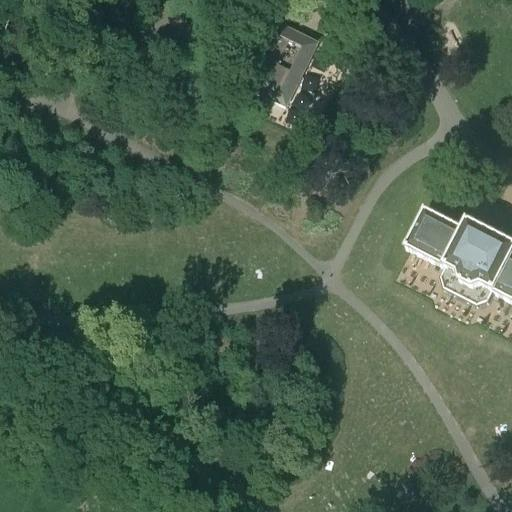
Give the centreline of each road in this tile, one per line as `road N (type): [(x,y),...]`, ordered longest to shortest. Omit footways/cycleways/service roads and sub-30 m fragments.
road 1 (track): [(501,511),(398,348),(287,239),(80,120),(0,100)]
road 2 (track): [(460,129),(393,170),(316,292),(150,317),(0,318)]
road 3 (track): [(269,511),(66,408)]
road 4 (track): [(51,107),(76,74),(153,31),(183,0)]
